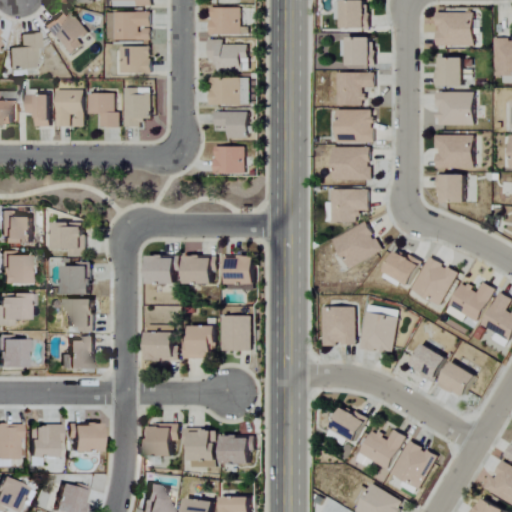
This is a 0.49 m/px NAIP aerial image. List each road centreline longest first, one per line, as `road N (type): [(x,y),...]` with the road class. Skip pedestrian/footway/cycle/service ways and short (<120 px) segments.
road 1 (tertiary): [(288,511),(292,0)]
road 2 (residential): [(511,265),(410,215),(404,0)]
road 3 (residential): [(112,511),(124,454),(127,231)]
road 4 (residential): [(0,392),(224,393)]
road 5 (residential): [(477,443),(378,385),(289,377)]
road 6 (residential): [(0,155),(181,159)]
road 7 (residential): [(127,231),(292,229)]
road 8 (residential): [(181,159),(181,0)]
road 9 (residential): [(511,382),(437,511)]
